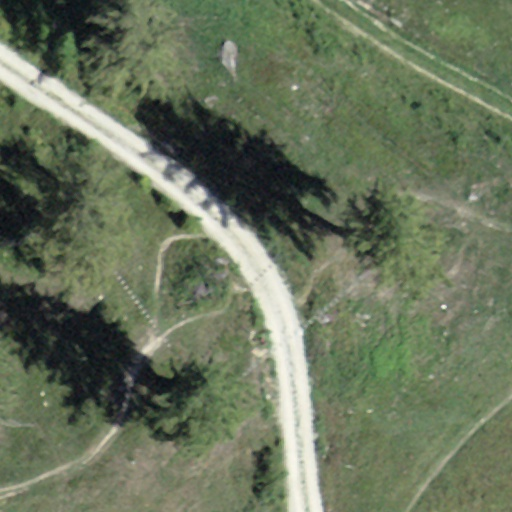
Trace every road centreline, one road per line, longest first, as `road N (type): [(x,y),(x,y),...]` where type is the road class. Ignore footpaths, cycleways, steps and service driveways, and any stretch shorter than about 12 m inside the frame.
road 1 (track): [(0,65),(214,222),(276,304),(311,511)]
road 2 (track): [(334,0),(511,108)]
